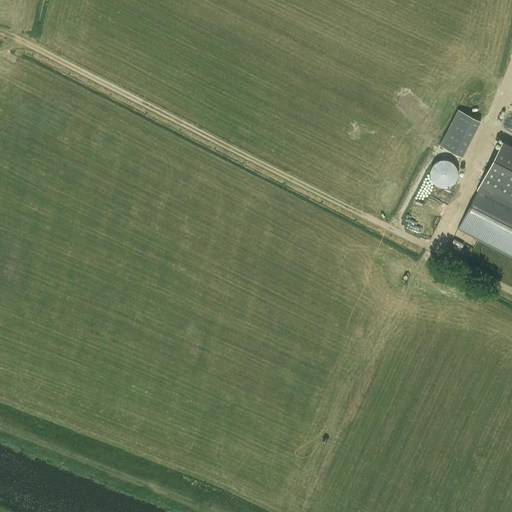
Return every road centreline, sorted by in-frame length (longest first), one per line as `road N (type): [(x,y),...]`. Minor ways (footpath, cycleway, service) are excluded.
road 1 (track): [(0,31),(427,250)]
road 2 (track): [(0,425),(212,511)]
road 3 (track): [(511,69),(430,252)]
